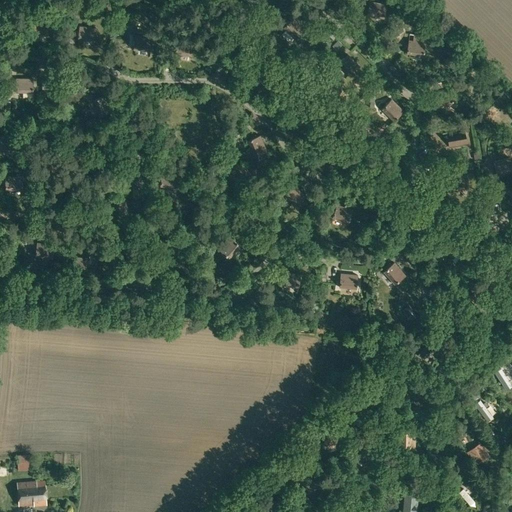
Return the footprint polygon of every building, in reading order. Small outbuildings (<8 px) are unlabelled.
[(366,15),(383,18),(386,5),(369,1),(366,15)] [(111,11),(110,4),(101,6),(102,13),(111,11)] [(283,27),(295,39),(305,30),(292,17),(283,27)] [(30,34),(47,36),(49,22),(31,20),(30,34)] [(124,23),(117,28),(122,35),(129,30),(124,23)] [(77,39),(94,42),(96,28),(79,26),(77,39)] [(333,29),(329,26),(323,32),(326,36),(333,29)] [(133,49),(150,51),(151,37),(134,36),(133,49)] [(406,53),(423,56),(425,42),(408,39),(406,53)] [(174,53),(191,56),(193,42),(176,40),(174,53)] [(337,40),(332,46),(337,51),(342,45),(337,40)] [(337,64),(350,76),(359,66),(347,54),(337,64)] [(249,82),(259,92),(271,80),(262,70),(249,82)] [(16,92),(33,92),(33,78),(16,78),(16,92)] [(433,94),(436,108),(453,104),(450,91),(433,94)] [(93,99),(98,115),(112,111),(106,95),(93,99)] [(381,108),(393,121),(403,111),(391,99),(381,108)] [(278,118),(286,111),(283,108),(275,115),(278,118)] [(283,120),(293,130),(305,118),(296,108),(283,120)] [(239,131),(237,133),(240,136),(247,130),(243,126),(239,130),(239,131)] [(446,133),(449,146),(466,143),(464,130),(446,133)] [(0,149),(15,150),(15,136),(0,135),(0,149)] [(247,140),(254,156),(266,151),(260,135),(247,140)] [(95,143),(100,159),(113,155),(108,139),(95,143)] [(326,161),(338,168),(346,153),(334,146),(326,161)] [(493,161),(496,175),(511,170),(511,167),(509,157),(493,161)] [(160,186),(177,188),(178,174),(161,172),(160,186)] [(450,175),(451,189),(468,188),(467,174),(450,175)] [(5,176),(5,190),(22,189),(22,175),(5,176)] [(284,195),(297,207),(306,196),(293,185),(284,195)] [(484,216),(501,212),(496,193),(479,197),(484,216)] [(110,200),(116,216),(129,210),(123,194),(110,200)] [(332,217),(348,223),(353,210),(336,204),(332,217)] [(218,249),(228,258),(240,245),(230,236),(218,249)] [(438,246),(449,259),(460,251),(449,237),(438,246)] [(159,252),(176,254),(177,240),(160,239),(159,252)] [(35,256),(52,258),(54,244),(37,242),(35,256)] [(84,258),(75,257),(74,266),(74,265),(94,267),(93,268),(94,268),(95,259),(95,257),(106,258),(106,250),(90,248),(90,256),(91,256),(91,259),(85,258),(84,258)] [(383,271),(394,284),(405,275),(394,262),(383,271)] [(281,285),(298,287),(300,274),(283,271),(281,285)] [(339,287),(356,288),(357,274),(340,273),(339,287)] [(475,291),(468,297),(484,313),(490,307),(475,291)] [(443,312),(450,320),(461,309),(454,301),(443,312)] [(497,302),(487,313),(493,318),(502,307),(497,302)] [(405,315),(410,321),(413,319),(418,316),(408,305),(401,311),(405,315)] [(417,354),(424,359),(431,348),(438,353),(443,346),(430,337),(417,354)] [(500,368),(494,372),(505,390),(511,386),(500,368)] [(408,398),(426,393),(423,382),(417,383),(416,378),(403,381),(408,398)] [(367,402),(372,406),(383,389),(377,385),(376,386),(372,383),(363,397),(368,401),(367,402)] [(323,444),(333,449),(342,431),(332,426),(323,444)] [(399,449),(414,449),(414,442),(411,442),(411,431),(399,431),(399,449)] [(468,451),(476,464),(488,456),(480,443),(468,451)] [(351,468),(358,471),(363,461),(368,464),(371,458),(360,452),(351,468)] [(17,454),(18,470),(30,469),(29,454),(17,454)] [(285,477),(296,488),(310,474),(305,469),(297,476),(291,470),(285,477)] [(34,503),(34,505),(47,504),(45,480),(17,483),(19,505),(34,503)] [(463,495),(469,501),(473,497),(467,491),(463,495)] [(403,493),(404,510),(413,510),(412,492),(403,493)] [(474,508),(478,504),(474,498),(469,501),(474,508)] [(338,511),(336,510),(340,505),(335,501),(328,509),(330,511),(329,511),(338,511)]
